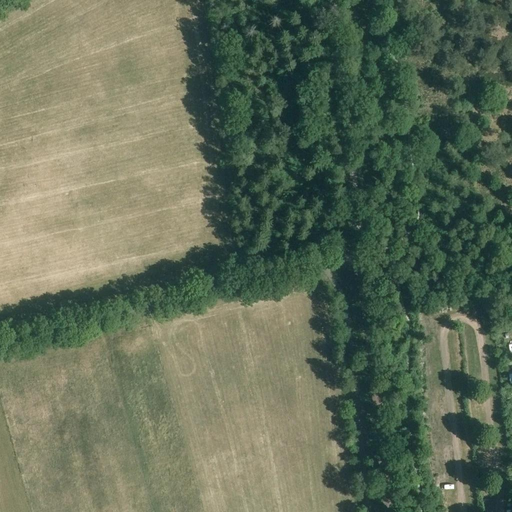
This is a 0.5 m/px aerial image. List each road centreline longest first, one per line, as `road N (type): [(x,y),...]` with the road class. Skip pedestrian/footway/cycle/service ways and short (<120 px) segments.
road 1 (unclassified): [(360,255),(0,345)]
road 2 (tertiary): [(390,511),(360,255)]
road 3 (tertiary): [(360,255),(332,0)]
